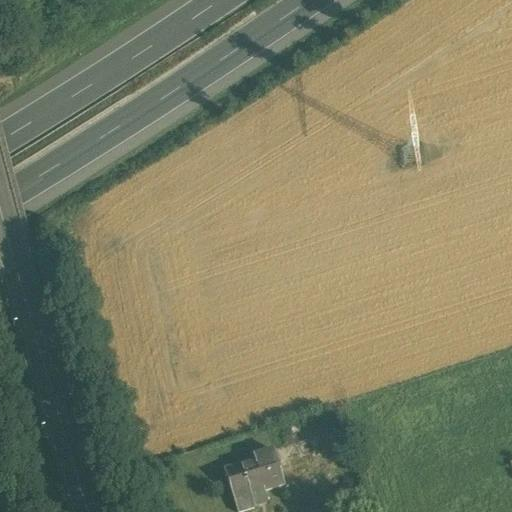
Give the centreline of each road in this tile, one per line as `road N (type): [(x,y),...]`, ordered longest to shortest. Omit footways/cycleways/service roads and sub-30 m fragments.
road 1 (motorway): [(0,212),(328,0)]
road 2 (unclassified): [(84,511),(0,219)]
road 3 (motorway): [(249,0),(0,158)]
